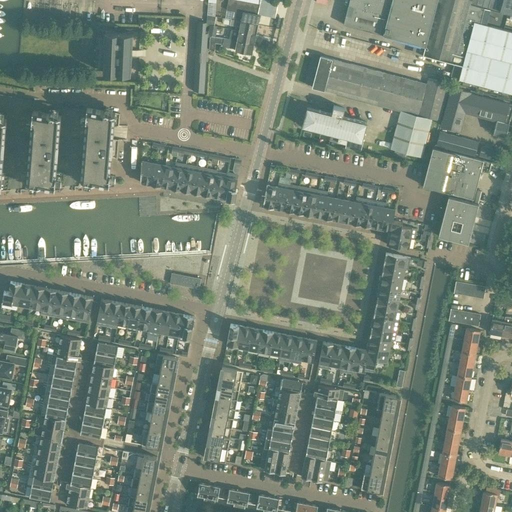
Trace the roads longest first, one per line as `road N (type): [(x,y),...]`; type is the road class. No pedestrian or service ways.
road 1 (residential): [(382,511),(179,470)]
road 2 (residential): [(438,206),(409,200),(412,183),(260,153)]
road 3 (residential): [(185,137),(192,3),(138,0)]
road 4 (residential): [(511,476),(472,468),(493,359),(511,362)]
road 5 (residential): [(219,313),(260,153)]
road 6 (residential): [(179,470),(219,313)]
road 7 (residential): [(260,153),(300,0)]
road 8 (residential): [(123,124),(125,99),(0,88)]
road 9 (residential): [(219,313),(99,290)]
